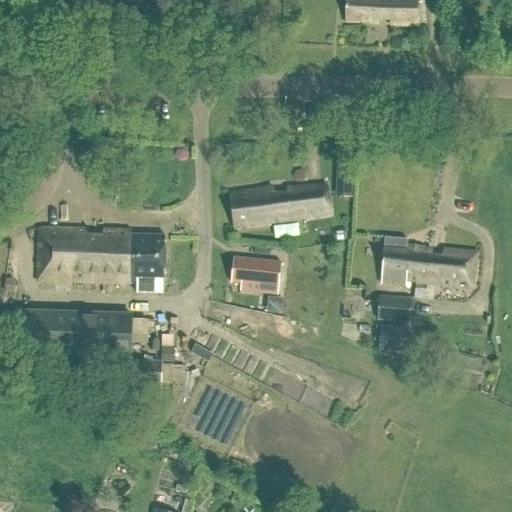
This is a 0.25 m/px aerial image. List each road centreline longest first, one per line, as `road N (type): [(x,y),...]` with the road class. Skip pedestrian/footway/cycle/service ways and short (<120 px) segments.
road 1 (residential): [(63,91),(511,88)]
road 2 (residential): [(0,230),(35,204),(54,174),(63,91)]
